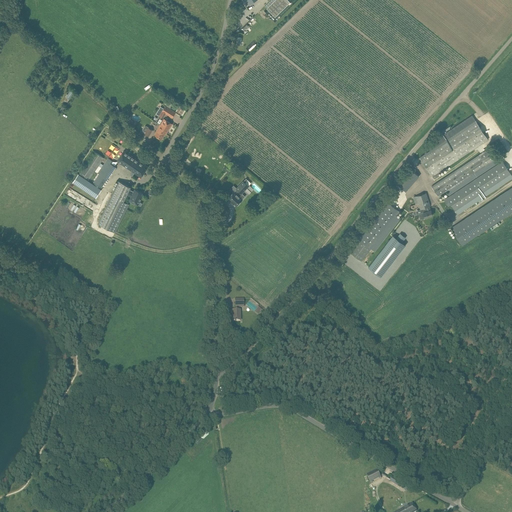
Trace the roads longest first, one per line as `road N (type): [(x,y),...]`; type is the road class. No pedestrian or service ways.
road 1 (unclassified): [(218,373),(305,291),(511,40)]
road 2 (unclassified): [(452,505),(289,407),(209,416)]
road 3 (unclassified): [(218,373),(211,214),(168,155)]
road 4 (unclassified): [(168,155),(210,78),(229,0)]
road 5 (unclassified): [(110,511),(209,416)]
road 6 (unknown): [(337,250),(382,280),(414,244),(407,230)]
